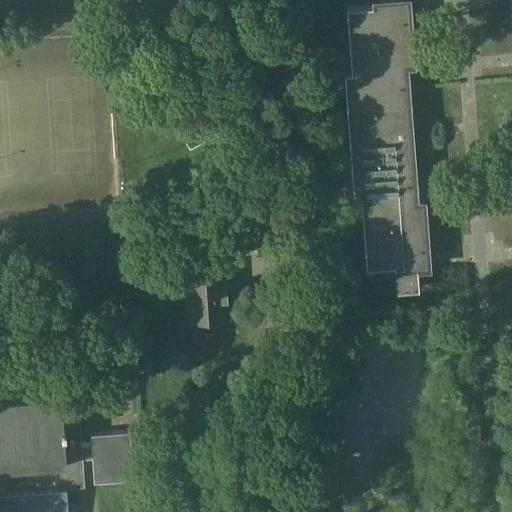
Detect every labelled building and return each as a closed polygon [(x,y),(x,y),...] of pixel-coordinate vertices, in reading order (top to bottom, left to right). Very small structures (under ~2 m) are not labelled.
[(428,256),(428,255),(428,246),(421,247),(420,236),(426,236),(423,202),(415,202),(415,192),(416,192),(415,182),(409,183),(408,172),(413,172),(408,96),(402,96),(401,86),(408,85),(407,75),(406,75),(405,65),(413,64),(410,31),(405,31),(404,20),(411,20),(410,10),(408,10),(407,0),(389,0),(379,1),(374,1),(374,6),(346,8),(351,72),(344,73),(353,204),(361,204),(366,268),(394,266),(396,291),(418,289),(417,269),(428,268),(427,256),(428,256)] [(248,250),(246,232),(234,233),(236,251),(248,250)] [(229,316),(226,271),(183,274),(187,319),(205,317),(211,317),(229,316)] [(91,441),(85,441),(81,442),(78,400),(60,401),(60,394),(0,398),(0,511),(68,511),(67,487),(85,486),(82,459),(92,458),(94,482),(134,479),(130,431),(90,434),(91,441)] [(467,426),(468,445),(480,444),(479,425),(467,426)]
